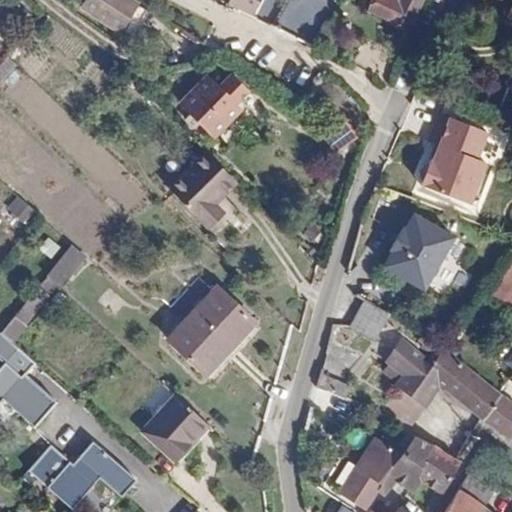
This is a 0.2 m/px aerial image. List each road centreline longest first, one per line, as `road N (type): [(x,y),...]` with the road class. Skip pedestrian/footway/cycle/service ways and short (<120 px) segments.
road 1 (residential): [(297,511),(286,435),(391,103)]
road 2 (track): [(53,0),(139,64),(244,24)]
road 3 (residential): [(204,0),(391,103)]
